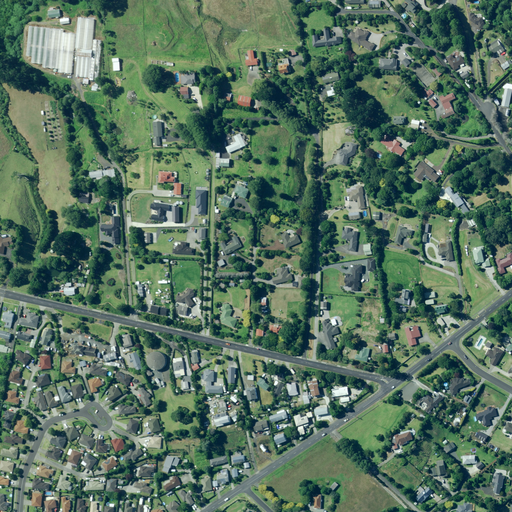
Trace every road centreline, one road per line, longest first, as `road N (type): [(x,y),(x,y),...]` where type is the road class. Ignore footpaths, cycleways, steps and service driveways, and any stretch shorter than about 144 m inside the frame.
road 1 (residential): [(390,387),(383,379),(0,292)]
road 2 (unknown): [(317,145),(305,362)]
road 3 (residential): [(395,14),(435,53),(511,156)]
road 4 (unclassified): [(243,487),(390,387)]
road 5 (residential): [(83,411),(44,427),(24,471),(19,511)]
